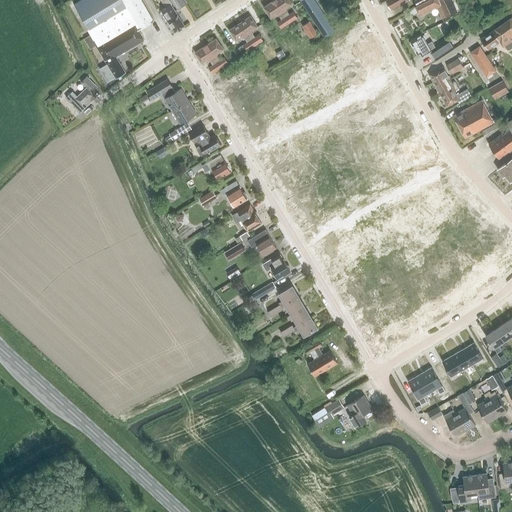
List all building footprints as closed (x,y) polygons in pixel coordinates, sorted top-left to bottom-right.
[(138,29),(153,21),(141,0),(79,0),(80,1),(74,4),(89,29),(87,30),(93,40),(94,40),(97,45),(106,40),(113,52),(122,47),(124,52),(145,40),(138,29)] [(177,15),(171,4),(168,0),(161,0),(166,7),(161,10),(168,21),(175,31),(177,30),(182,27),(183,26),(177,15)] [(170,0),(177,10),(187,3),(184,0),(170,0)] [(288,19),(299,11),(291,0),(284,0),(278,4),(288,19)] [(299,0),(325,37),(334,31),(313,0),(299,0)] [(390,9),(406,0),(386,0),(385,0),(390,9)] [(442,19),(457,12),(451,0),(428,0),(415,7),(420,16),(437,7),(442,19)] [(278,4),(268,11),(277,26),(288,19),(278,4)] [(511,42),(511,41),(511,40),(511,17),(492,31),(480,39),(487,50),(499,42),(503,47),(504,46),(507,49),(509,50),(511,47),(511,42)] [(310,35),(317,30),(309,18),(302,23),(310,35)] [(253,21),(242,29),(251,43),(262,36),(253,21)] [(242,29),(231,36),(241,50),(251,43),(242,29)] [(360,31),(345,40),(351,51),(366,43),(360,31)] [(211,58),(224,47),(214,34),(195,50),(203,60),(209,56),(211,58)] [(422,56),(436,48),(432,41),(427,44),(422,34),(410,41),(418,54),(420,53),(422,56)] [(116,57),(124,52),(122,47),(113,52),(106,40),(97,45),(96,46),(107,64),(102,67),(108,76),(112,73),(116,79),(126,73),(116,57)] [(337,53),(341,51),(345,62),(353,58),(347,45),(344,46),(342,42),(333,46),(337,53)] [(454,48),(450,42),(432,54),(436,60),(454,48)] [(366,43),(351,51),(358,62),(373,54),(366,43)] [(486,77),(496,70),(479,46),(470,52),(486,77)] [(213,71),(230,61),(226,54),(209,64),(213,71)] [(451,74),(463,67),(458,58),(446,65),(451,74)] [(353,63),(345,66),(349,77),(357,74),(353,63)] [(448,81),(450,79),(443,67),(429,75),(434,83),(446,77),(448,81)] [(326,68),(315,75),(324,90),(335,83),(326,68)] [(251,78),(260,94),(274,86),(266,70),(251,78)] [(315,75),(304,81),(313,96),(324,90),(315,75)] [(87,76),(80,82),(86,88),(90,92),(96,87),(96,86),(94,84),(87,76)] [(452,83),(450,79),(448,81),(446,77),(434,83),(438,92),(436,93),(437,94),(439,93),(451,87),(454,91),(459,88),(455,81),(452,83)] [(181,88),(175,92),(167,79),(147,91),(152,99),(161,94),(172,111),(188,101),(181,88)] [(509,91),(502,80),(488,88),(494,99),(509,91)] [(304,81),(293,88),(302,102),(313,96),(304,81)] [(243,85),(228,94),(235,105),(250,96),(243,85)] [(456,95),(454,91),(451,87),(439,93),(437,94),(439,97),(441,96),(447,106),(458,100),(459,103),(472,96),(467,89),(456,95)] [(72,91),(65,98),(71,103),(71,102),(77,109),(76,110),(79,113),(80,111),(80,112),(85,108),(95,98),(93,95),(90,92),(86,88),(85,89),(81,93),(77,96),(72,91)] [(250,96),(235,105),(242,116),(256,107),(250,96)] [(188,101),(172,111),(179,124),(196,114),(188,101)] [(483,127),(494,122),(482,101),(453,116),(465,137),(483,127)] [(404,110),(389,118),(395,130),(410,121),(404,110)] [(344,114),(332,120),(343,139),(349,135),(353,140),(358,137),(344,114)] [(332,120),(320,127),(334,151),(339,148),(336,142),(343,139),(332,120)] [(410,121),(395,130),(402,141),(417,132),(410,121)] [(192,129),(187,122),(168,133),(173,140),(192,129)] [(210,138),(204,128),(202,125),(188,133),(194,143),(197,141),(199,145),(197,147),(196,149),(199,155),(201,155),(205,153),(205,154),(215,148),(220,145),(214,136),(210,138)] [(511,134),(509,130),(489,145),(498,158),(511,148),(511,134)] [(167,145),(156,152),(160,158),(170,152),(167,145)] [(362,158),(355,161),(366,180),(378,173),(364,149),(359,152),(362,158)] [(220,155),(219,155),(217,153),(205,160),(207,162),(202,165),(206,172),(212,168),(218,179),(231,172),(224,161),(223,161),(220,155)] [(511,157),(493,172),(499,179),(501,178),(502,179),(501,180),(504,185),(505,184),(506,184),(511,179),(511,157)] [(346,160),(340,163),(354,186),(366,180),(355,161),(349,165),(346,160)] [(290,163),(275,172),(282,183),(297,174),(290,163)] [(297,174),(282,183),(288,194),(303,185),(297,174)] [(234,206),(247,199),(240,187),(236,181),(225,187),(225,188),(220,191),(224,197),(227,195),(234,206)] [(303,185),(288,194),(295,205),(310,196),(303,185)] [(452,187),(439,199),(448,208),(461,196),(452,187)] [(203,206),(217,197),(213,190),(199,199),(203,206)] [(461,196),(448,208),(457,218),(470,206),(461,196)] [(248,231),(261,223),(254,211),(250,205),(232,216),(236,223),(241,220),(244,224),(244,227),(245,229),(248,230),(248,231)] [(404,207),(393,214),(402,229),(413,222),(404,207)] [(393,214),(382,221),(391,235),(402,229),(393,214)] [(347,238),(352,234),(343,220),(337,224),(347,238)] [(382,221),(371,227),(380,242),(391,235),(382,221)] [(491,227),(478,239),(487,248),(500,236),(491,227)] [(263,255),(276,247),(269,235),(265,230),(247,241),(251,247),(256,244),(263,255)] [(239,236),(242,240),(250,236),(247,231),(239,236)] [(500,236),(487,248),(496,258),(509,246),(500,236)] [(245,250),(241,242),(224,252),(229,260),(245,250)] [(486,266),(493,259),(480,245),(472,252),(486,266)] [(340,248),(326,257),(332,268),(347,259),(340,248)] [(454,253),(443,258),(449,272),(460,267),(454,253)] [(289,265),(287,265),(283,259),(280,254),(262,264),(266,271),(271,268),(274,272),(273,274),(275,277),(277,278),(278,279),(291,271),(290,270),(290,268),(289,265)] [(347,259),(332,268),(339,279),(354,270),(347,259)] [(231,278),(243,273),(239,265),(228,270),(231,278)] [(444,265),(433,272),(443,289),(454,282),(444,265)] [(433,272),(422,279),(433,295),(443,289),(433,272)] [(376,275),(366,279),(371,288),(380,283),(376,275)] [(422,279),(411,286),(422,302),(433,295),(422,279)] [(276,288),(272,282),(251,294),(255,300),(276,288)] [(283,296),(289,307),(306,297),(300,286),(283,296)] [(364,288),(349,297),(356,308),(371,299),(364,288)] [(313,308),(306,297),(289,307),(296,318),(313,308)] [(371,299),(356,308),(362,319),(377,310),(371,299)] [(272,314),(284,307),(281,301),(269,308),(272,314)] [(377,310),(362,319),(369,330),(384,321),(377,310)] [(249,324),(254,333),(271,324),(266,315),(249,324)] [(504,341),(511,335),(511,332),(505,322),(495,329),(504,341)] [(294,323),(282,328),(284,333),(296,329),(294,323)] [(329,335),(323,324),(308,333),(314,344),(329,335)] [(499,345),(504,341),(495,329),(485,336),(494,348),(499,345)] [(314,344),(321,355),(336,346),(329,335),(314,344)] [(472,364),(483,358),(474,343),(463,349),(472,364)] [(336,346),(321,355),(328,366),(342,357),(336,346)] [(453,355),(461,370),(472,364),(463,349),(453,355)] [(496,353),(491,357),(498,367),(503,364),(499,357),(496,353)] [(499,357),(503,364),(507,361),(503,354),(499,357)] [(461,370),(453,355),(442,361),(450,376),(461,370)] [(473,379),(478,377),(473,365),(468,368),(473,379)] [(432,367),(419,374),(430,392),(436,389),(439,394),(445,391),(442,385),(432,367)] [(503,376),(500,371),(493,375),(496,381),(503,376)] [(407,381),(418,399),(421,404),(426,401),(423,396),(430,392),(419,374),(407,381)] [(498,386),(492,375),(485,379),(491,390),(498,386)] [(476,400),(470,389),(463,393),(469,404),(476,400)] [(497,417),(507,411),(497,394),(487,400),(497,417)] [(362,414),(372,408),(364,395),(347,405),(353,414),(349,416),(356,426),(366,420),(362,414)] [(317,411),(312,414),(319,427),(325,423),(333,418),(331,415),(344,407),(339,398),(332,402),(326,406),(317,411)] [(469,404),(469,403),(466,398),(460,401),(464,407),(464,406),(469,404)] [(487,423),(497,417),(487,400),(476,406),(487,423)] [(442,414),(438,406),(427,412),(431,420),(442,414)] [(465,431),(475,425),(465,408),(455,413),(465,431)] [(465,431),(455,413),(453,409),(443,415),(445,419),(455,437),(465,431)] [(510,481),(511,480),(511,461),(503,463),(505,473),(499,474),(501,488),(511,487),(510,481)] [(485,498),(496,497),(493,482),(487,483),(486,473),(475,475),(477,493),(484,492),(485,498)] [(470,494),(477,493),(475,475),(463,476),(464,486),(458,487),(461,502),(471,500),(470,494)]
